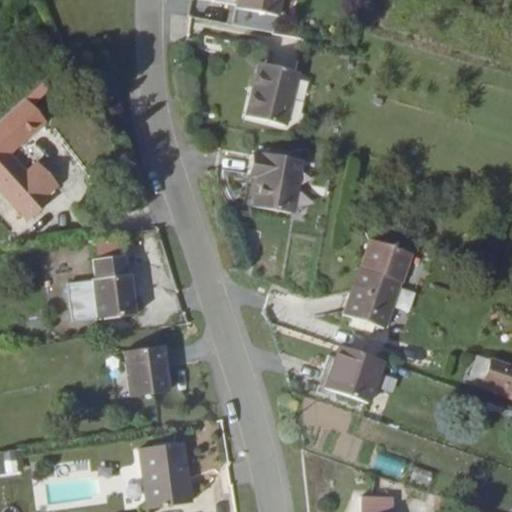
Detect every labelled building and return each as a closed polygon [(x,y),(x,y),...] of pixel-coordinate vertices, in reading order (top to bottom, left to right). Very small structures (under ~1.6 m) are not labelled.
[(288,0),(246,0),(241,32),(280,40),(288,0)] [(287,131),(300,78),(261,69),(249,123),(287,131)] [(55,202),(34,180),(21,190),(0,167),(0,164),(17,149),(0,131),(0,212),(24,240),(49,218),(44,212),(55,202)] [(261,192),(272,196),(263,223),(297,234),(315,183),(269,168),(261,192)] [(87,243),(89,256),(113,253),(111,239),(87,243)] [(364,267),(347,314),(387,329),(404,281),(364,267)] [(129,275),(98,279),(100,300),(94,300),(100,337),(137,333),(133,296),(131,296),(129,275)] [(511,329),(511,317),(491,307),(484,321),(510,334),(511,329)] [(379,364),(338,351),(324,389),(366,403),(379,364)] [(511,361),(474,352),(465,383),(511,394),(511,361)] [(165,406),(160,360),(121,364),(126,411),(165,406)] [(342,431),(346,417),(325,412),(321,425),(342,431)] [(312,451),(342,459),(347,441),(318,433),(312,451)] [(148,511),(191,511),(185,455),(143,459),(148,511)] [(25,456),(6,458),(8,480),(27,479),(25,456)] [(390,511),(391,491),(359,489),(358,511),(390,511)]
